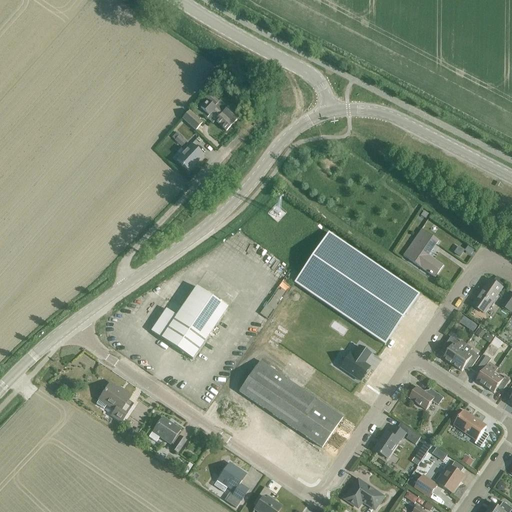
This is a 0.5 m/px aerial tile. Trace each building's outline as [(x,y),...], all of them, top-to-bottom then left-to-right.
[(233,86),(231,89),(235,92),(233,95),(241,100),(245,95),(233,86)] [(206,95),(204,98),(207,101),(208,101),(215,108),(219,104),(212,97),(211,99),(208,97),(206,95)] [(207,101),(200,109),(208,116),(213,111),(220,117),(222,115),(215,108),(208,101),(207,101)] [(219,104),(215,108),(222,115),(233,125),(240,118),(240,117),(227,106),(226,107),(220,102),(219,104)] [(188,112),(182,119),(195,131),(202,124),(188,112)] [(215,122),(226,133),(233,125),(222,115),(220,117),(217,120),(215,122)] [(178,138),(175,141),(182,147),(186,143),(179,137),(178,138)] [(191,145),(176,161),(188,172),(203,156),(191,145)] [(435,278),(443,267),(428,256),(438,242),(421,230),(403,256),(435,278)] [(385,345),(419,295),(328,234),(294,283),(385,345)] [(458,247),(453,254),(459,258),(464,251),(458,247)] [(485,314),(503,288),(491,280),(473,306),(485,314)] [(193,360),(228,309),(196,288),(177,317),(166,310),(151,332),(193,360)] [(511,311),(511,293),(510,292),(501,305),(511,312),(511,311)] [(269,303),(260,314),(267,320),(276,309),(269,303)] [(463,316),(462,315),(457,324),(466,330),(471,320),(463,316)] [(479,330),(474,336),(481,340),(485,334),(479,330)] [(484,339),(489,343),(494,338),(488,333),(484,339)] [(453,366),(465,347),(467,345),(461,341),(459,343),(451,338),(441,353),(446,356),(444,360),(453,366)] [(465,347),(453,366),(462,372),(464,369),(469,372),(479,357),(471,351),(472,349),(467,345),(465,347)] [(349,355),(340,368),(360,382),(369,368),(363,364),(370,355),(359,347),(353,357),(349,355)] [(485,388),(494,374),(498,369),(489,363),(491,360),(486,357),(475,373),(480,377),(476,382),(485,388)] [(260,361),(240,391),(239,392),(322,449),(343,418),(260,361)] [(502,392),(510,381),(505,377),(503,380),(494,374),(485,388),(494,394),(497,389),(502,392)] [(99,400),(96,405),(104,410),(107,405),(115,411),(112,415),(122,422),(133,405),(127,401),(131,396),(123,391),(123,392),(110,383),(99,400)] [(210,400),(214,394),(204,388),(200,393),(210,400)] [(427,395),(417,388),(409,400),(426,411),(432,402),(438,407),(444,399),(430,390),(427,395)] [(220,409),(226,398),(222,395),(215,406),(220,409)] [(458,413),(452,422),(455,424),(454,425),(477,441),(475,445),(481,449),(489,436),(483,432),(486,428),(463,412),(461,415),(458,413)] [(152,432),(148,438),(156,443),(160,437),(171,444),(173,445),(170,449),(177,454),(187,441),(180,436),(180,437),(177,435),(180,431),(162,418),(152,432)] [(398,429),(395,427),(390,435),(387,432),(374,451),(388,460),(400,442),(406,434),(398,429)] [(128,428),(125,433),(134,438),(139,430),(137,429),(135,432),(128,428)] [(422,449),(418,454),(424,458),(428,453),(422,449)] [(466,457),(462,462),(468,466),(472,461),(466,457)] [(465,476),(462,475),(466,469),(456,462),(452,468),(451,467),(438,484),(452,494),(465,476)] [(240,484),(246,475),(229,463),(214,486),(224,493),(227,488),(233,491),(226,502),(236,509),(249,490),(240,484)] [(437,487),(423,477),(415,488),(429,498),(437,487)] [(384,498),(359,481),(345,500),(358,509),(363,502),(375,511),(384,498)] [(499,484),(496,488),(498,492),(503,492),(505,488),(503,484),(499,484)] [(257,511),(278,511),(282,508),(268,498),(271,492),(265,488),(253,504),(257,506),(254,510),(257,511)] [(511,511),(511,509),(503,503),(499,509),(492,504),(487,511),(511,511)]
